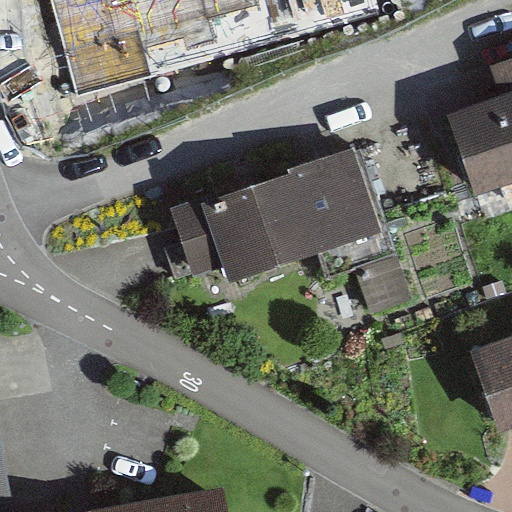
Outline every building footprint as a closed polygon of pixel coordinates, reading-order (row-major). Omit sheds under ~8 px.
[(292,0),(55,0),(80,96),(302,36),(292,0)] [(511,66),(486,76),(498,109),(445,128),(472,204),(511,189),(511,66)] [(354,160),(172,220),(191,277),(212,270),(220,295),(381,241),(354,160)] [(511,344),(468,358),(494,442),(511,436),(511,344)] [(0,408),(0,510),(17,507),(0,408)] [(226,511),(225,500),(148,511),(226,511)]
